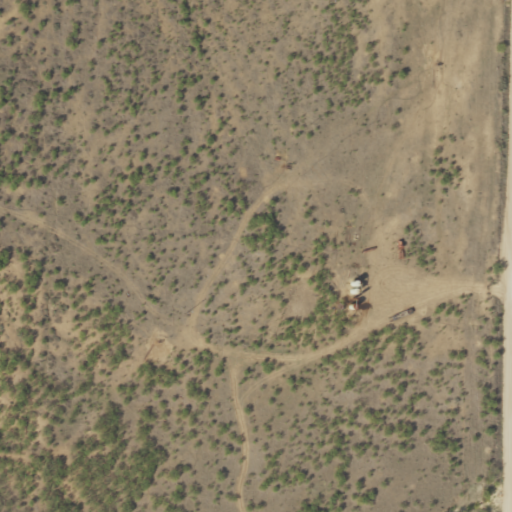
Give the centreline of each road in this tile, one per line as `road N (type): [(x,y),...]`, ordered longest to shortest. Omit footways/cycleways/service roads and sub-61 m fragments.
road 1 (residential): [(0,285),(61,443),(69,511),(356,397),(396,372),(501,372)]
road 2 (residential): [(396,372),(396,301),(316,210),(246,221),(121,418),(61,443)]
road 3 (residential): [(498,511),(504,0)]
